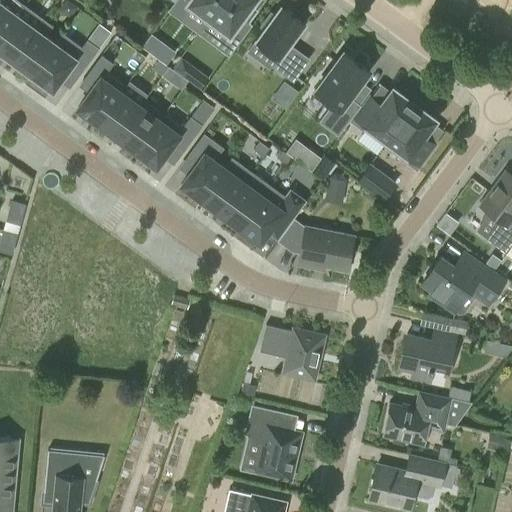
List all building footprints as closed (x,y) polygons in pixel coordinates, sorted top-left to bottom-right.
[(0,0),(0,37),(16,15),(17,15),(24,6),(16,0),(0,0)] [(75,6),(66,0),(64,0),(60,7),(70,14),(75,6)] [(209,19),(222,0),(175,0),(169,10),(181,19),(190,6),(209,19)] [(222,0),(209,19),(227,32),(217,45),(230,54),(252,24),(247,20),(254,10),(249,7),(254,0),(222,0)] [(275,15),(271,12),(261,26),(264,29),(256,40),(277,55),(271,64),(293,80),(308,59),(288,44),(304,22),(281,6),(275,15)] [(35,29),(17,15),(16,15),(0,37),(0,51),(12,61),(36,29),(35,29)] [(51,26),(42,19),(35,29),(36,29),(12,61),(32,75),(55,43),(44,35),(51,26)] [(55,43),(32,75),(52,90),(66,71),(76,78),(98,48),(87,40),(81,48),(62,33),(55,43)] [(152,35),(143,47),(151,53),(160,41),(152,35)] [(350,97),(369,70),(344,51),(315,90),(332,102),(318,121),(338,135),(360,105),(350,97)] [(97,123),(120,91),(121,91),(125,86),(105,72),(111,63),(100,55),(82,80),(92,87),(77,108),(80,111),(78,113),(88,121),(90,118),(97,123)] [(152,67),(162,75),(168,66),(158,59),(152,67)] [(183,75),(190,65),(182,59),(174,68),(183,75)] [(162,75),(169,80),(175,71),(168,66),(162,75)] [(278,85),(270,97),(284,107),(292,96),(278,85)] [(365,126),(386,141),(418,98),(406,90),(403,94),(394,87),(392,86),(391,87),(392,88),(382,100),(377,101),(369,95),(351,120),(363,129),(365,126)] [(139,105),(121,91),(120,91),(97,123),(116,137),(140,105),(139,105)] [(195,112),(205,119),(215,105),(205,97),(195,112)] [(429,107),(418,98),(386,141),(406,157),(404,160),(416,169),(435,144),(427,138),(426,133),(432,124),(435,120),(436,120),(437,119),(435,118),(426,111),(429,107)] [(139,105),(140,105),(116,137),(136,151),(163,114),(143,99),(139,105)] [(190,117),(182,128),(163,114),(136,151),(143,157),(140,160),(151,167),(153,164),(156,166),(172,144),(182,151),(201,125),(190,117)] [(201,199),(224,167),(214,159),(222,148),(203,133),(187,155),(197,162),(181,184),(189,191),(187,194),(197,201),(199,198),(201,199)] [(269,147),(259,140),(253,148),(263,156),(269,147)] [(286,163),(291,156),(282,150),(277,157),(286,163)] [(319,157),(309,150),(300,162),(310,169),(319,157)] [(322,179),(334,162),(324,155),(312,171),(322,179)] [(251,172),(231,157),(224,167),(201,199),(220,213),(251,172)] [(383,199),(395,183),(369,164),(357,180),(383,199)] [(511,175),(505,171),(480,205),(497,218),(484,236),(505,252),(511,243),(511,218),(511,219),(511,218),(511,175)] [(239,227),(270,186),(251,172),(220,213),(239,227)] [(329,177),(327,189),(325,200),(341,203),(343,192),(345,180),(341,174),(334,173),(329,177)] [(289,200),(270,186),(239,227),(240,228),(238,231),(248,238),(250,235),(260,242),(274,222),(285,229),(306,200),(294,192),(289,200)] [(7,215),(21,219),(25,204),(11,200),(7,215)] [(355,250),(351,248),(354,235),(304,225),(294,217),(278,238),(293,248),(300,250),(297,264),(315,268),(316,264),(347,271),(349,258),(355,250)] [(0,238),(0,244),(13,248),(17,233),(3,229),(0,238)] [(442,303),(453,311),(453,310),(458,314),(464,312),(476,295),(489,304),(507,279),(462,248),(452,264),(440,256),(422,283),(445,299),(442,303)] [(494,269),(500,260),(492,253),(485,262),(494,269)] [(174,294),(171,303),(187,307),(189,299),(174,294)] [(313,378),(323,335),(293,328),(293,330),(265,324),(259,350),(273,354),(275,347),(288,350),(283,371),(313,378)] [(411,378),(429,382),(433,365),(444,367),(442,375),(448,377),(457,333),(433,327),(430,338),(406,332),(399,363),(414,366),(411,378)] [(511,344),(499,343),(497,354),(505,355),(511,346),(511,344)] [(243,383),(241,392),(252,395),(254,386),(243,383)] [(383,434),(422,443),(426,427),(444,432),(445,424),(454,426),(471,402),(418,390),(413,408),(390,403),(383,434)] [(290,478),(301,432),(274,426),(277,412),(253,406),(246,432),(263,436),(255,470),(290,478)] [(0,437),(0,511),(10,511),(18,439),(0,437)] [(88,502),(95,480),(96,479),(104,455),(103,454),(103,455),(49,449),(47,449),(43,501),(53,502),(52,511),(79,511),(80,501),(88,502)] [(376,464),(368,499),(409,509),(415,482),(439,487),(450,490),(456,466),(444,463),(410,455),(406,471),(376,464)] [(282,511),(285,502),(229,489),(223,511),(282,511)]
